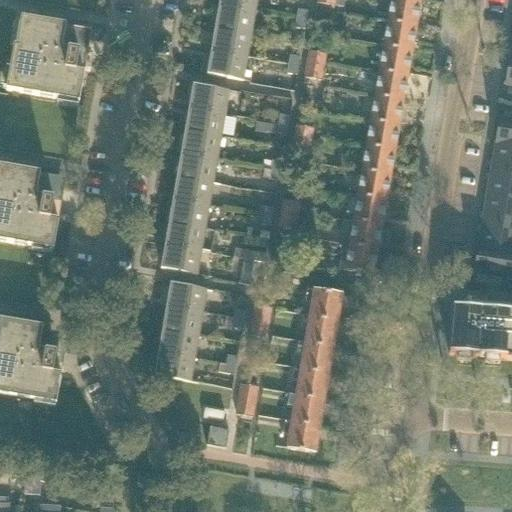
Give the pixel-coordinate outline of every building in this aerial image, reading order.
[(220,0),(219,7),(255,13),(257,0),(220,0)] [(420,3),(404,0),(390,0),(387,23),(415,28),(420,3)] [(255,13),(219,7),(215,30),(251,36),(255,13)] [(299,11),(297,20),(306,22),(308,12),(299,11)] [(79,105),(84,75),(76,73),(79,53),(62,50),(66,27),(21,19),(16,48),(14,47),(6,92),(79,105)] [(306,22),(297,20),(296,29),(305,31),(306,22)] [(415,28),(387,23),(383,48),(411,52),(415,28)] [(215,30),(211,53),(247,59),(251,36),(215,30)] [(411,52),(383,48),(379,72),(407,77),(411,52)] [(309,52),(307,60),(326,63),(327,55),(309,52)] [(247,59),(211,53),(207,76),(243,82),(247,59)] [(291,56),(289,66),(299,68),(300,58),(291,56)] [(307,60),(306,69),(324,72),(326,63),(307,60)] [(299,68),(289,66),(288,75),(297,76),(299,68)] [(324,72),(306,69),(304,78),(323,81),(324,72)] [(407,77),(379,72),(374,97),(403,102),(407,77)] [(193,86),(189,109),(225,115),(229,92),(193,86)] [(403,102),(374,97),(370,122),(399,127),(403,102)] [(225,115),(189,109),(185,132),(221,138),(225,115)] [(281,116),(279,125),(289,126),(290,117),(281,116)] [(511,121),(499,119),(495,146),(511,148),(511,121)] [(399,127),(370,122),(366,147),(394,152),(399,127)] [(269,125),(267,134),(275,136),(276,126),(269,125)] [(289,126),(279,125),(278,134),(287,136),(289,126)] [(296,126),(294,135),(313,138),(314,129),(296,126)] [(185,132),(181,155),(217,161),(221,138),(185,132)] [(294,135),(293,143),(311,147),(313,138),(294,135)] [(311,147),(293,143),(291,152),(310,155),(311,147)] [(511,148),(495,146),(491,171),(511,174),(511,148)] [(394,152),(366,147),(362,172),(390,177),(394,152)] [(217,161),(181,155),(177,178),(213,184),(217,161)] [(273,162),(272,171),(281,172),(282,163),(273,162)] [(0,242),(53,252),(59,222),(50,221),(53,201),(36,198),(40,175),(0,167),(0,242)] [(262,179),(269,180),(270,171),(263,170),(262,179)] [(281,172),(272,171),(270,180),(279,182),(281,172)] [(511,174),(491,171),(486,197),(511,201),(511,174)] [(390,177),(362,172),(357,197),(386,202),(390,177)] [(177,178),(173,201),(209,207),(213,184),(177,178)] [(386,202),(357,197),(353,222),(382,226),(386,202)] [(511,201),(486,197),(482,222),(511,227),(511,201)] [(173,201),(169,224),(205,231),(209,207),(173,201)] [(283,201),(282,209),(300,212),(301,204),(283,201)] [(264,216),(264,217),(273,219),(274,209),(265,207),(264,216)] [(282,209),(280,218),(298,221),(300,212),(282,209)] [(273,219),(264,217),(262,226),(271,228),(273,219)] [(298,221),(280,218),(279,227),(297,230),(298,221)] [(382,226),(353,222),(349,246),(377,251),(382,226)] [(511,227),(482,222),(478,248),(498,252),(511,254),(511,227)] [(169,224),(165,247),(201,254),(205,231),(169,224)] [(268,241),(270,234),(260,232),(259,240),(268,241)] [(269,244),(245,241),(244,249),(268,252),(269,244)] [(377,251),(349,246),(345,271),(373,276),(377,251)] [(201,254),(165,247),(161,270),(197,277),(201,254)] [(478,248),(473,275),(494,278),(498,252),(478,248)] [(245,261),(247,251),(235,249),(234,259),(245,261)] [(247,251),(245,261),(254,263),(254,262),(265,264),(267,255),(247,251)] [(511,254),(498,252),(494,278),(511,281),(511,254)] [(254,263),(245,261),(241,285),(250,287),(254,263)] [(170,285),(166,308),(203,314),(207,291),(170,285)] [(311,317),(337,321),(341,295),(306,289),(304,302),(313,304),(311,317)] [(254,306),(252,316),(270,320),(272,310),(254,306)] [(203,314),(166,308),(162,331),(199,337),(203,314)] [(453,309),(449,355),(511,360),(511,308),(510,308),(509,313),(453,309)] [(236,311),(235,320),(244,321),(246,312),(236,311)] [(306,343),(332,347),(337,321),(311,317),(301,315),(299,329),(308,330),(306,343)] [(252,316),(250,326),(269,329),(270,320),(252,316)] [(225,328),(233,329),(235,320),(226,318),(225,328)] [(0,395),(56,405),(61,375),(53,373),(56,353),(39,350),(43,328),(0,320),(0,395)] [(244,321),(235,320),(233,329),(242,331),(244,321)] [(269,329),(250,326),(248,336),(267,339),(269,329)] [(162,331),(158,354),(195,361),(199,337),(162,331)] [(302,369),(328,374),(332,347),(306,343),(297,341),(295,355),(304,357),(302,369)] [(195,361),(158,354),(154,377),(190,384),(195,361)] [(220,365),(236,368),(238,358),(217,355),(215,364),(220,365)] [(218,374),(225,375),(234,377),(236,368),(220,365),(218,374)] [(297,396),(323,400),(328,374),(302,369),(292,368),(290,382),(299,383),(297,396)] [(240,385),(239,395),(257,398),(258,388),(240,385)] [(293,422),(319,427),(323,400),(297,396),(288,394),(286,408),(295,409),(293,422)] [(239,395),(237,405),(255,408),(257,398),(239,395)] [(255,408),(237,405),(235,415),(253,418),(255,408)] [(314,454),(319,427),(293,422),(283,421),(281,434),(290,436),(288,450),(314,454)] [(230,448),(232,434),(213,431),(211,445),(230,448)] [(100,510),(113,511),(113,497),(100,497),(100,510)] [(8,511),(9,505),(8,505),(8,500),(0,499),(0,511),(8,511)]
